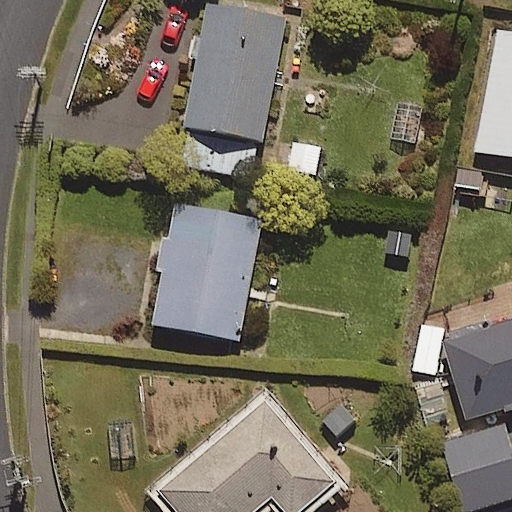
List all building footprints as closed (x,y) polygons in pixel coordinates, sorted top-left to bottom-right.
[(209,0),(207,0),(183,123),(199,126),(192,163),(253,176),(285,15),(209,0)] [(511,30),(497,28),(474,148),(511,155),(511,30)] [(315,142),(281,144),(283,176),(317,174),(315,142)] [(492,160),(460,152),(451,187),(484,195),(492,160)] [(260,216),(190,204),(184,239),(166,236),(150,322),(238,338),(260,216)] [(511,317),(444,338),(468,417),(511,403),(511,317)] [(444,329),(421,324),(412,369),(435,374),(444,329)] [(439,379),(413,385),(422,427),(447,422),(439,379)] [(296,511),(332,483),(264,400),(158,488),(178,511),(249,511),(271,494),(286,511),(296,511)]
